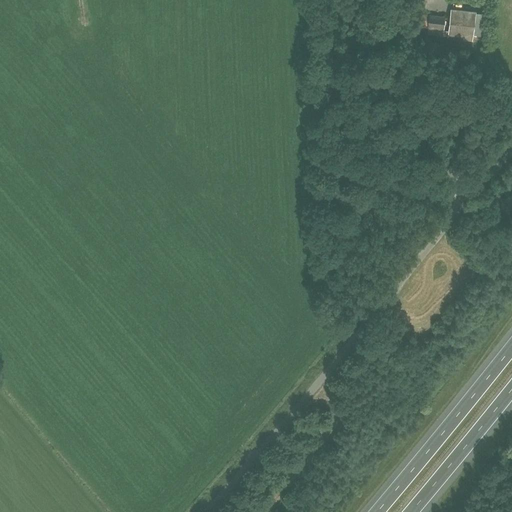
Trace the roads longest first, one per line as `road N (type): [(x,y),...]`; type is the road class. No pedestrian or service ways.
road 1 (unclassified): [(206,511),(448,224),(465,187)]
road 2 (motorway): [(511,346),(375,511)]
road 3 (unclassified): [(465,187),(413,119),(395,73),(392,0)]
road 4 (motorway): [(409,511),(511,389)]
